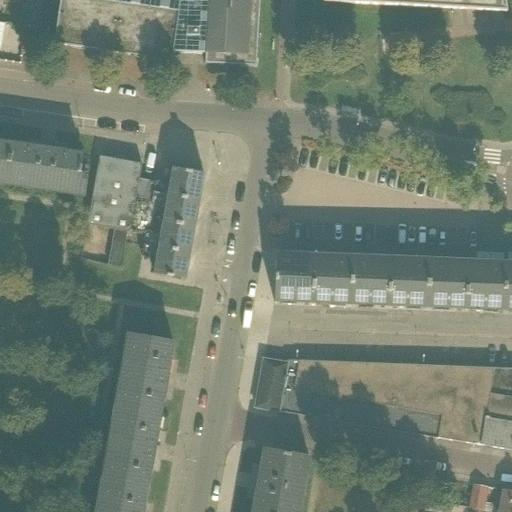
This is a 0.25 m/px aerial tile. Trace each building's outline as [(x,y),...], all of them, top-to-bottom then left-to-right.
[(143,58),(171,62),(172,62),(173,53),(205,55),(204,65),(255,68),(257,39),(259,39),(260,36),(257,36),(259,0),(198,0),(199,5),(165,0),(60,0),(54,45),(82,49),(82,51),(85,52),(85,49),(140,57),(140,60),(143,60),(143,58)] [(323,0),(323,2),(506,13),(504,0),(323,0)] [(21,51),(22,51),(34,52),(35,27),(23,26),(21,51)] [(12,145),(0,143),(0,185),(6,187),(12,145)] [(79,181),(80,176),(81,167),(80,167),(82,155),(12,145),(6,187),(84,198),(86,178),(85,182),(79,181)] [(142,165),(99,157),(87,226),(115,230),(109,265),(123,267),(129,233),(139,180),(142,165)] [(204,175),(173,169),(171,181),(155,182),(139,180),(129,233),(145,235),(141,257),(156,264),(154,275),(185,281),(204,175)] [(276,255),(274,303),(350,306),(352,258),(276,255)] [(427,309),(429,261),(352,258),(350,306),(427,309)] [(503,312),(505,264),(429,261),(427,309),(503,312)] [(511,312),(511,264),(505,264),(503,312),(511,312)] [(160,416),(173,343),(128,335),(127,338),(129,338),(129,337),(132,337),(129,351),(125,350),(117,393),(122,394),(119,408),(160,416)] [(286,364),(264,360),(255,408),(301,416),(305,395),(294,393),(299,361),(287,361),(286,364)] [(511,369),(299,361),(294,393),(305,395),(317,397),(330,399),(342,401),(338,422),(479,446),(487,396),(511,400),(511,369)] [(305,395),(301,416),(314,418),(317,397),(305,395)] [(479,446),(511,451),(511,400),(487,396),(479,446)] [(330,399),(317,397),(314,418),(326,420),(330,399)] [(330,399),(326,420),(338,422),(342,401),(330,399)] [(147,488),(157,432),(160,416),(119,408),(116,423),(111,422),(104,465),(109,466),(106,480),(147,488)] [(264,450),(261,466),(252,511),(293,511),(294,510),(299,511),(309,458),(264,450)] [(142,511),(147,488),(106,480),(103,495),(99,494),(95,511),(142,511)] [(483,511),(487,488),(473,486),(469,509),(470,510),(476,511),(483,511)] [(511,511),(511,492),(503,491),(499,511),(511,511)]
